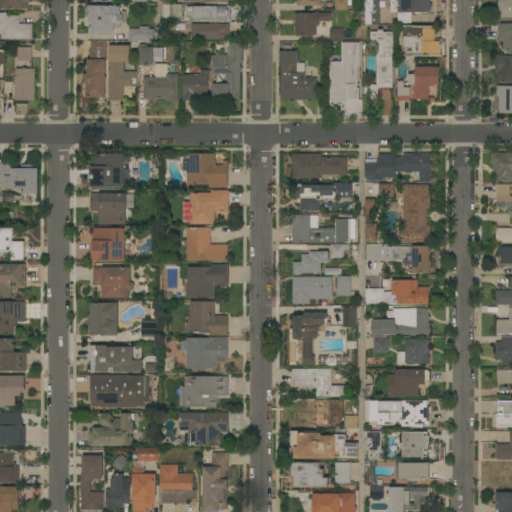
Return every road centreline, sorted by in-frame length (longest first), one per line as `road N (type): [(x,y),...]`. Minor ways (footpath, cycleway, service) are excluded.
road 1 (residential): [(54,511),(60,0)]
road 2 (residential): [(259,511),(265,0)]
road 3 (residential): [(0,134),(511,134)]
road 4 (residential): [(461,380),(464,0)]
road 5 (residential): [(461,511),(461,380)]
